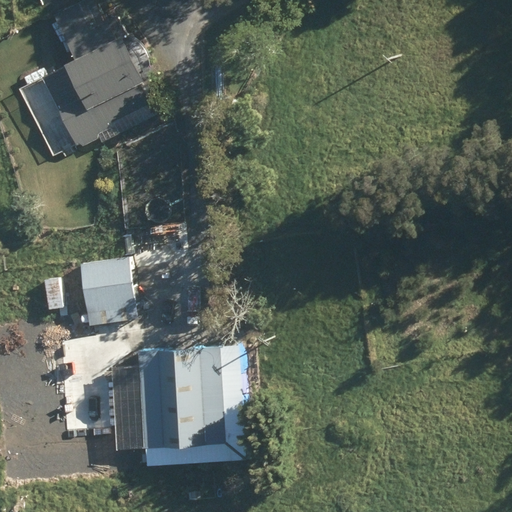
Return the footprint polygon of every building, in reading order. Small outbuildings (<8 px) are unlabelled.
[(82,145),(83,149),(100,140),(98,137),(110,131),(109,128),(150,106),(141,89),(150,84),(116,19),(104,25),(91,0),(88,0),(53,18),(77,63),(72,66),(76,75),(75,76),(87,98),(60,113),(78,147),(82,145)] [(162,171),(134,171),(134,189),(162,188),(162,171)] [(169,240),(148,242),(150,263),(171,262),(169,240)] [(82,263),(90,329),(138,323),(130,257),(82,263)] [(139,350),(148,463),(251,454),(242,341),(139,350)] [(138,379),(119,380),(121,411),(140,410),(138,379)]
